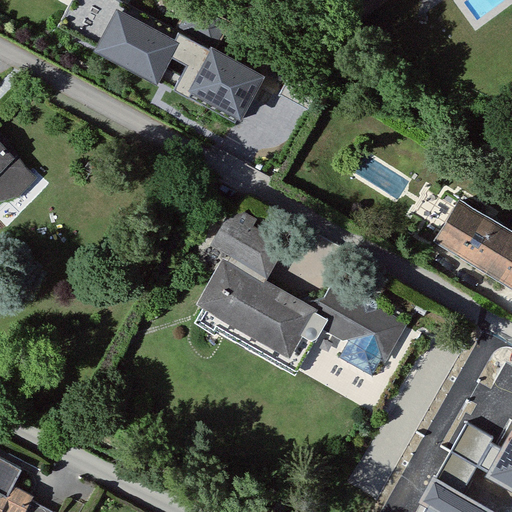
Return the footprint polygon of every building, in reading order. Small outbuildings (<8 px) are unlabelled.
[(266,77),(118,0),(75,0),(62,26),(100,45),(96,52),(159,84),(171,61),(185,68),(173,92),(240,127),(266,77)] [(350,0),(362,15),(382,0),(350,0)] [(0,201),(20,196),(37,179),(11,155),(0,143),(0,201)] [(511,224),(467,198),(441,241),(511,283),(511,224)] [(276,241),(223,211),(203,246),(218,255),(190,304),(281,356),(294,334),(309,342),(317,328),(380,364),(402,324),(326,281),(309,311),(254,279),(276,241)] [(25,511),(31,504),(33,498),(13,487),(5,502),(0,498),(0,511),(25,511)]
